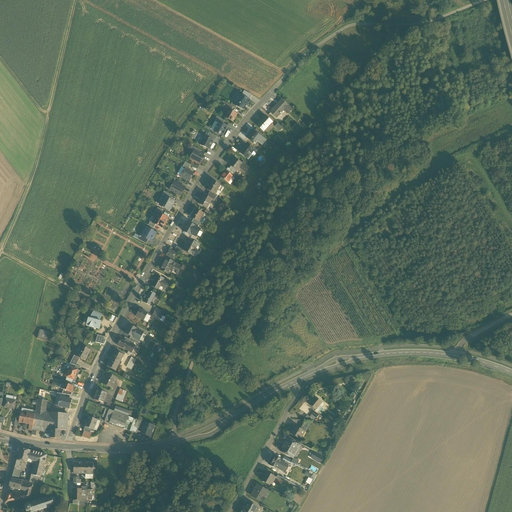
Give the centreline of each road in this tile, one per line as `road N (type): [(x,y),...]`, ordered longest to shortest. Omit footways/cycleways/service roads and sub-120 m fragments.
road 1 (residential): [(275,86),(203,171),(94,371),(68,446)]
road 2 (track): [(275,86),(307,52),(351,25),(410,25),(484,0)]
road 3 (tertiary): [(292,382),(337,362),(416,352),(511,373)]
road 4 (track): [(345,233),(392,189),(511,131)]
road 5 (residential): [(292,382),(297,393),(230,511)]
road 6 (track): [(47,118),(0,251)]
road 7 (residential): [(174,442),(194,353),(223,319)]
road 8 (tertiary): [(174,442),(292,382)]
road 9 (track): [(47,118),(76,0)]
